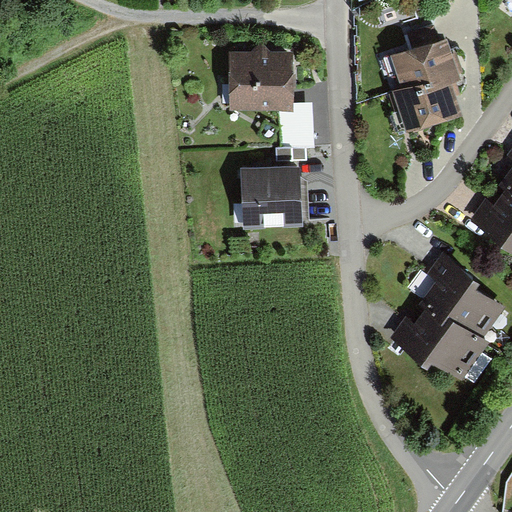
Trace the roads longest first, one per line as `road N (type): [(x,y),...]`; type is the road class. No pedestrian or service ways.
road 1 (residential): [(458,500),(397,441),(374,391),(362,352),(351,223)]
road 2 (track): [(337,17),(139,16),(89,0)]
road 3 (residential): [(351,223),(337,0)]
road 4 (residential): [(351,223),(394,216),(440,184),(511,93)]
road 5 (track): [(139,16),(0,78)]
